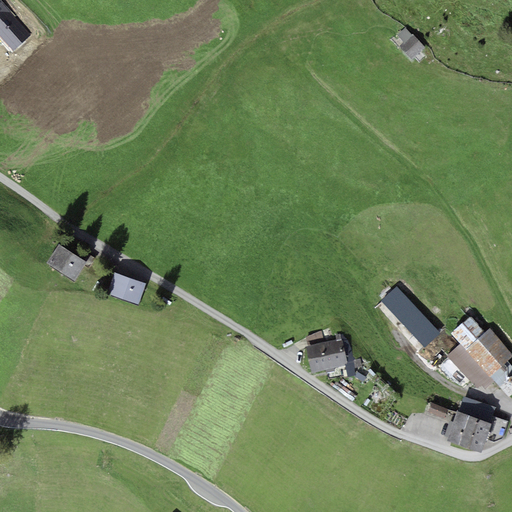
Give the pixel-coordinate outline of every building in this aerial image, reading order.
[(0,0),(0,37),(12,51),(31,35),(0,0)] [(397,36),(404,43),(412,35),(404,28),(397,36)] [(412,59),(425,46),(412,34),(412,35),(404,43),(400,47),(412,59)] [(87,262),(59,245),(47,264),(74,281),(87,262)] [(146,284),(114,272),(107,294),(138,305),(146,284)] [(441,334),(396,286),(380,301),(425,349),(441,334)] [(511,374),(511,366),(508,361),(511,357),(511,354),(489,329),(485,333),(470,316),(451,333),(460,344),(447,356),(477,389),(482,385),(485,388),(494,380),(499,386),(511,374)] [(306,338),(308,346),(324,343),(322,331),(306,338)] [(308,346),(306,347),(312,373),(348,364),(342,339),(324,343),(308,346)] [(464,397),(459,412),(490,423),(492,416),(495,408),(464,397)] [(448,409),(431,403),(428,413),(444,419),(448,409)] [(459,412),(457,411),(446,440),(481,453),(485,441),(492,424),(490,423),(459,412)] [(508,422),(492,416),(490,423),(492,424),(485,441),(493,443),(502,439),(508,422)]
